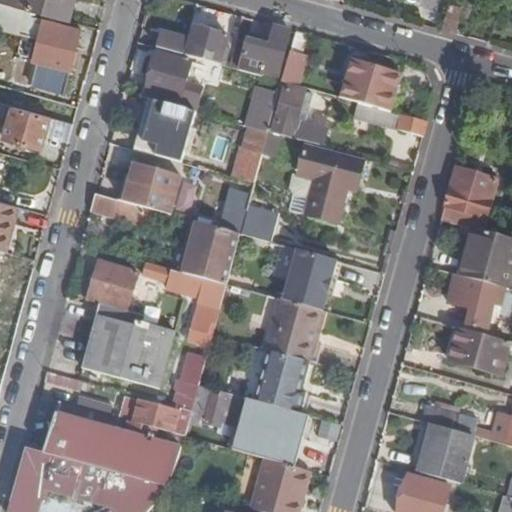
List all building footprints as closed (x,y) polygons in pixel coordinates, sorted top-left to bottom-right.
[(0,0),(0,3),(35,13),(69,22),(74,0),(0,0)] [(35,13),(0,3),(0,31),(39,42),(33,62),(40,64),(34,88),(63,95),(81,33),(33,19),(35,13)] [(461,12),(447,9),(441,31),(454,35),(461,12)] [(195,28),(187,57),(221,67),(229,38),(195,28)] [(249,41),(241,72),(278,82),(292,32),(276,28),(270,47),(249,41)] [(164,36),(160,50),(183,56),(187,43),(164,36)] [(310,58),(292,53),(283,84),(287,85),(301,88),(310,58)] [(160,54),(146,100),(177,109),(179,110),(192,64),(160,54)] [(393,110),(406,64),(370,54),(368,65),(353,61),(343,96),(393,110)] [(301,88),(287,85),(274,133),(321,146),(325,130),(299,123),(308,90),(301,88)] [(248,129),(269,135),(279,99),(258,92),(248,129)] [(166,148),(177,109),(146,100),(137,132),(149,136),(147,143),(166,148)] [(73,126),(0,105),(0,118),(8,121),(4,139),(41,150),(46,132),(70,139),(73,126)] [(429,124),(362,105),(358,120),(425,138),(429,124)] [(248,129),(233,179),(255,185),(262,158),(269,135),(248,129)] [(269,135),(262,158),(279,162),(285,139),(269,135)] [(305,149),(298,177),(315,182),(306,217),(338,225),(348,189),(356,190),(362,164),(305,149)] [(134,167),(124,204),(143,210),(171,217),(182,180),(134,167)] [(498,182),(456,170),(442,223),(474,231),(484,234),(498,182)] [(138,227),(143,210),(124,204),(97,197),(92,214),(138,227)] [(0,253),(4,255),(12,257),(20,230),(13,227),(18,209),(0,203),(0,253)] [(245,222),(241,236),(271,245),(280,218),(249,209),(245,222)] [(232,234),(241,236),(245,222),(236,220),(232,234)] [(199,225),(185,275),(227,287),(227,285),(230,275),(241,236),(232,234),(199,225)] [(510,293),(511,286),(511,241),(484,234),(474,231),(460,279),(506,291),(510,293)] [(333,280),(338,263),(328,260),(299,252),(284,301),(321,312),(324,312),(329,295),(333,280)] [(102,305),(98,318),(135,328),(137,324),(141,325),(143,318),(127,312),(139,276),(101,264),(89,301),(102,305)] [(209,351),(227,287),(185,275),(148,265),(145,279),(171,287),(169,292),(201,301),(188,344),(209,351)] [(499,317),(506,291),(460,279),(455,278),(447,304),(472,311),(468,327),(488,332),(491,320),(498,321),(499,317)] [(339,281),(333,280),(329,295),(334,296),(339,281)] [(511,293),(510,293),(506,291),(499,317),(510,320),(511,314),(511,293)] [(284,301),(280,300),(265,351),(311,363),(312,364),(318,344),(313,343),(321,312),(284,301)] [(426,306),(423,319),(449,327),(453,313),(426,306)] [(318,344),(326,313),(324,312),(321,312),(313,343),(318,344)] [(135,328),(98,318),(83,371),(160,391),(176,334),(141,325),(137,324),(135,328)] [(502,378),(511,345),(459,329),(449,363),(502,378)] [(265,351),(254,348),(245,381),(248,382),(242,399),(302,416),(308,394),(303,393),(311,363),(265,351)] [(199,387),(207,360),(196,357),(188,384),(199,387)] [(50,372),(48,384),(82,392),(85,381),(50,372)] [(203,421),(211,391),(199,387),(192,413),(190,418),(203,421)] [(211,391),(203,421),(202,424),(220,429),(222,425),(231,428),(240,399),(211,391)] [(137,415),(140,403),(130,400),(127,412),(137,415)] [(137,415),(134,424),(184,438),(190,418),(192,413),(185,412),(182,426),(178,425),(181,414),(140,403),(137,415)] [(134,424),(61,404),(51,440),(47,458),(28,453),(11,511),(148,511),(169,489),(184,438),(134,424)] [(432,427),(473,438),(477,422),(427,410),(422,425),(432,427)] [(307,414),(302,439),(342,447),(346,421),(307,414)] [(473,438),(432,427),(419,474),(462,486),(475,438),(473,438)] [(47,458),(51,440),(32,435),(28,453),(47,458)] [(229,438),(226,450),(245,455),(248,443),(229,438)] [(299,511),(309,474),(266,461),(252,511),(299,511)] [(441,511),(448,488),(410,479),(400,511),(441,511)] [(511,511),(511,500),(508,499),(505,498),(501,511),(511,511)]
